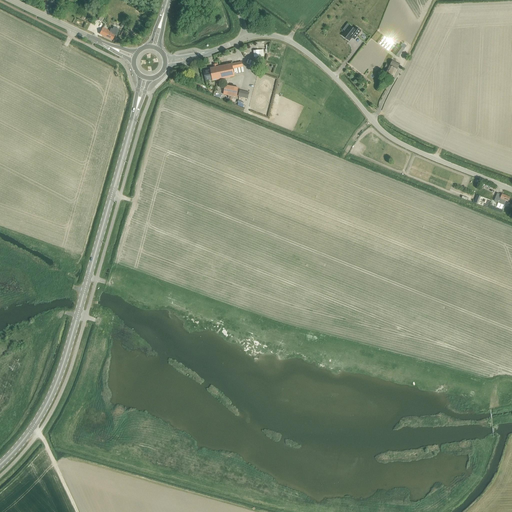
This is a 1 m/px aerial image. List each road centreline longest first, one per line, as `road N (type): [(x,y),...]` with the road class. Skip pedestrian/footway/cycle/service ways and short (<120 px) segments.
road 1 (secondary): [(0,465),(52,390),(134,114)]
road 2 (unclassified): [(511,190),(389,137),(287,40),(246,37)]
